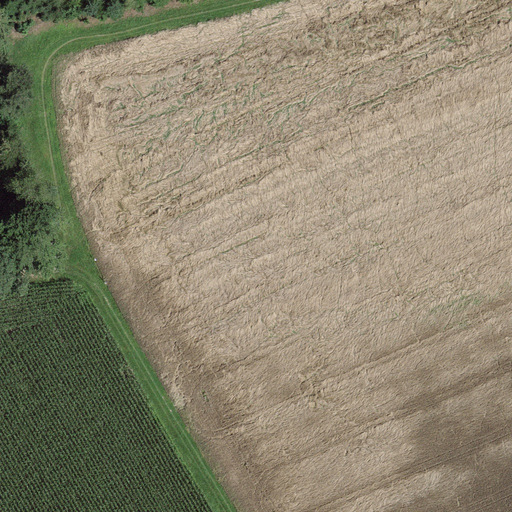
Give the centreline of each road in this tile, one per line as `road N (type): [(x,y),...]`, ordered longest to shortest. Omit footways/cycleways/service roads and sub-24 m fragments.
road 1 (track): [(238,0),(69,51),(49,78),(66,261)]
road 2 (track): [(66,261),(102,298),(229,511)]
